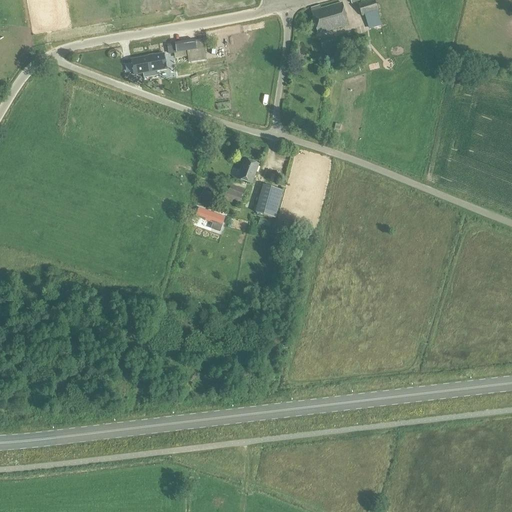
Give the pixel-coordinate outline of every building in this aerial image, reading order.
[(374,0),(373,0),(358,5),(362,17),(369,15),(372,26),(381,23),(374,0)] [(310,9),(311,13),(318,35),(349,26),(342,4),(321,10),(320,6),(310,9)] [(334,37),(320,41),(322,51),(323,50),(325,58),(337,54),(336,47),(334,37)] [(175,44),(167,45),(169,55),(186,53),(188,52),(205,49),(204,40),(195,41),(195,40),(187,41),(184,42),(175,43),(175,44)] [(357,49),(355,41),(347,43),(349,51),(357,49)] [(164,55),(147,58),(150,73),(166,70),(164,55)] [(134,76),(150,73),(147,58),(131,61),(134,76)] [(358,63),(346,66),(348,75),(360,72),(358,63)] [(245,160),(237,179),(252,185),(259,165),(245,160)] [(231,186),(228,195),(242,201),(245,191),(231,186)] [(264,186),(256,213),(275,219),(283,192),(264,186)] [(203,191),(201,197),(210,201),(213,195),(203,191)] [(227,221),(201,214),(198,223),(216,228),(214,234),(222,237),(227,221)]
